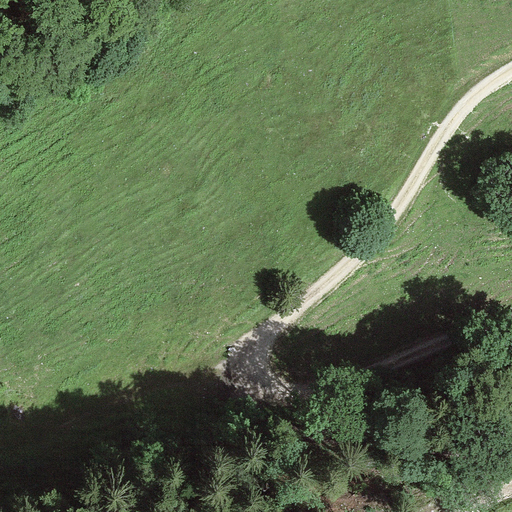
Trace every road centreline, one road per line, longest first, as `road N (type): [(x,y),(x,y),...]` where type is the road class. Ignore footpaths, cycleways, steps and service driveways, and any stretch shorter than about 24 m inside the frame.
road 1 (track): [(511,468),(258,441),(239,413),(260,388),(313,390),(511,322)]
road 2 (track): [(511,68),(464,99),(399,213),(272,324),(257,354),(260,388)]
